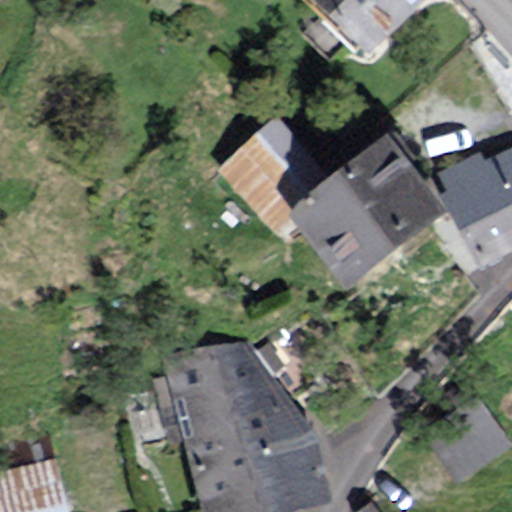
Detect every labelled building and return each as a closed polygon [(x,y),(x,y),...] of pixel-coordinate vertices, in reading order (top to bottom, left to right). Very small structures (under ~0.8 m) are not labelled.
[(279,120),(218,172),(275,239),(291,225),(336,187),(279,120)] [(390,140),(336,187),(291,225),(345,306),(448,223),(390,140)] [(460,158),(437,169),(481,261),(511,246),(511,151),(486,164),(483,158),(464,167),(460,158)] [(256,337),(169,357),(199,511),(314,511),(332,507),(320,444),(256,337)] [(0,511),(66,511),(46,432),(0,444),(0,511)]
